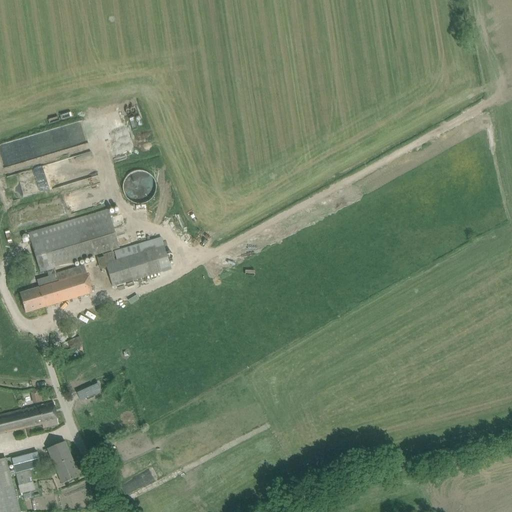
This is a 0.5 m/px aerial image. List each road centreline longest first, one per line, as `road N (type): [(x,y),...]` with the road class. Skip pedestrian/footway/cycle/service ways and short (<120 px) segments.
road 1 (unclassified): [(278,511),(337,484),(511,441)]
road 2 (unclassified): [(120,511),(66,416),(43,333)]
